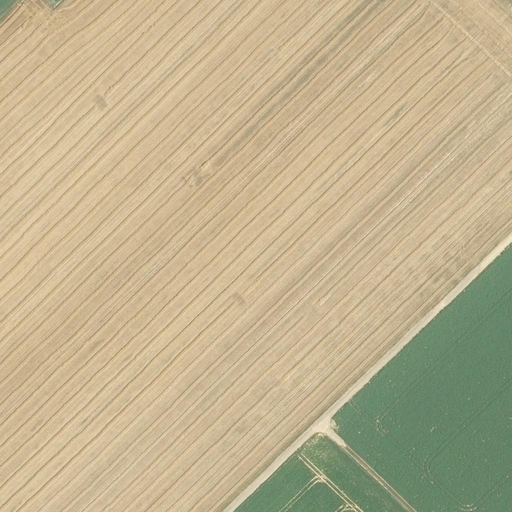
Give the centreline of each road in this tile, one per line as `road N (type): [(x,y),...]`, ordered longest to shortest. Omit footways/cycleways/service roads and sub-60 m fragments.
road 1 (track): [(317,420),(511,229)]
road 2 (track): [(414,511),(317,420)]
road 3 (track): [(230,511),(317,420)]
